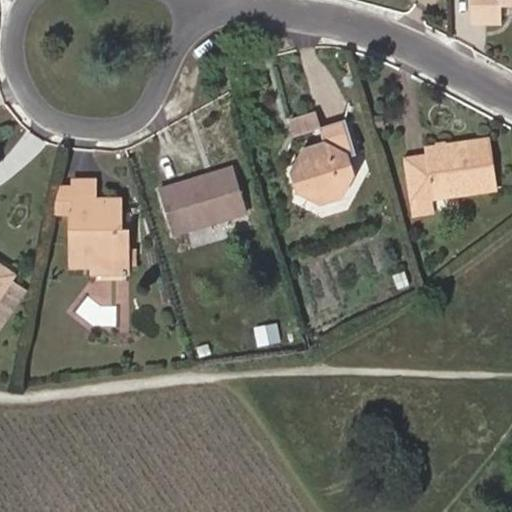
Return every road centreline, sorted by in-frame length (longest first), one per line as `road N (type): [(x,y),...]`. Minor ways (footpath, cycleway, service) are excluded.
road 1 (track): [(0,398),(228,372),(326,511)]
road 2 (residential): [(511,88),(394,28),(342,18),(219,15)]
road 3 (residential): [(34,0),(22,55),(50,99),(91,120),(153,112),(193,75)]
